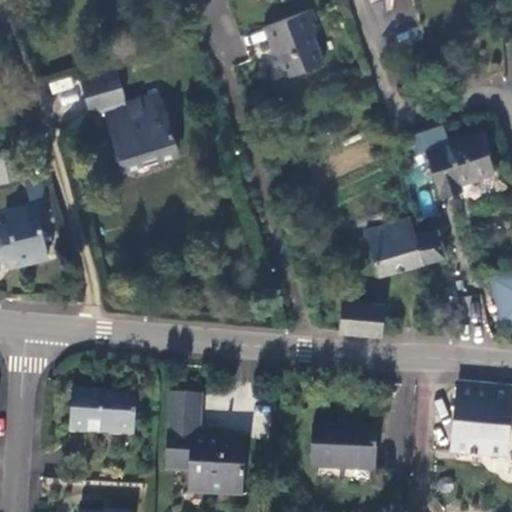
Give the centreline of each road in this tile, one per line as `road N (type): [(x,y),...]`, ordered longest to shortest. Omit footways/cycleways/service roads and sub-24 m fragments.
road 1 (tertiary): [(25,324),(511,365)]
road 2 (residential): [(511,132),(500,95),(428,117),(408,113),(393,99),(359,1)]
road 3 (residential): [(25,324),(14,511)]
